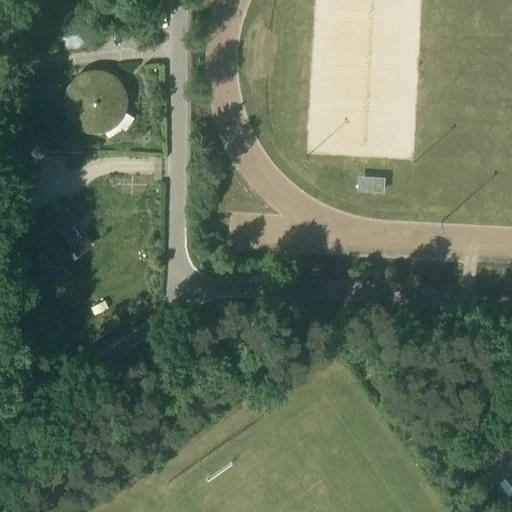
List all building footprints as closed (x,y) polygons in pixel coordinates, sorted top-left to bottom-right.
[(292,40),(292,60),(307,60),(307,40),(292,40)] [(125,104),(125,101),(125,98),(125,96),(124,93),(123,90),(122,88),(121,85),(119,83),(117,81),(115,78),(113,77),(110,75),(107,73),(105,72),(102,72),(99,71),(96,71),(93,71),(90,71),(87,72),(84,73),(81,74),(78,75),(76,77),(74,79),(72,81),(70,84),(68,87),(67,89),(66,92),(65,95),(64,98),(64,101),(64,104),(65,107),(66,110),(67,113),(68,116),(69,118),(71,120),(73,123),(75,125),(77,126),(80,128),(82,129),(85,130),(88,131),(90,131),(93,132),(96,132),(99,131),(102,131),(105,130),(107,129),(110,128),(113,126),(115,124),(117,122),(119,120),(120,118),(122,115),(123,113),(124,110),(125,107),(125,104)] [(35,161),(6,160),(4,159),(3,183),(34,184),(35,161)] [(385,177),(358,175),(357,190),(384,191),(385,177)] [(3,195),(2,204),(24,205),(25,196),(3,195)] [(91,244),(68,210),(38,230),(49,248),(52,246),(63,263),(91,244)] [(487,294),(511,293),(511,267),(486,268),(487,294)]
